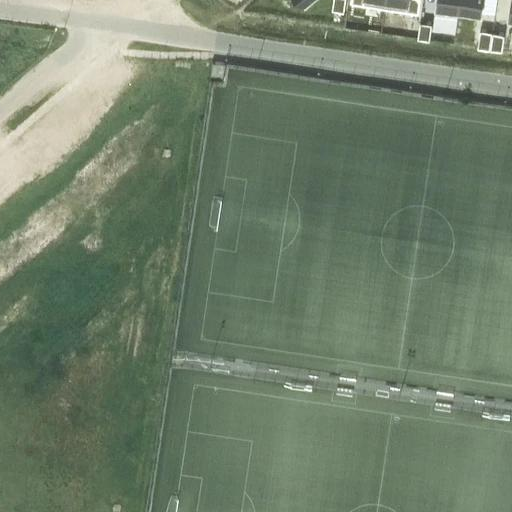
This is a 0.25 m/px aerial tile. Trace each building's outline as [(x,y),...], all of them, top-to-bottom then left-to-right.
[(332,0),(331,10),(343,12),(345,0),(332,0)] [(385,0),(385,7),(407,11),(417,12),(419,0),(385,0)] [(436,0),(436,5),(439,6),(459,9),(459,0),(436,0)] [(459,0),(459,9),(481,12),(482,0),(459,0)] [(419,22),(417,38),(429,40),(431,24),(419,22)] [(479,31),(477,47),(489,49),(491,32),(479,31)] [(492,33),(490,49),(501,50),(504,34),(492,33)] [(212,63),(210,75),(222,77),(224,65),(212,63)]
